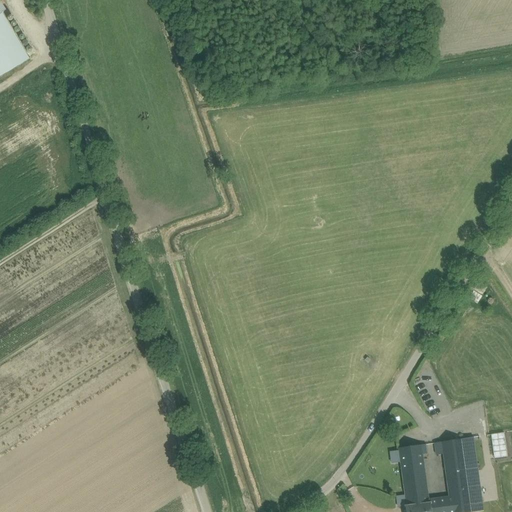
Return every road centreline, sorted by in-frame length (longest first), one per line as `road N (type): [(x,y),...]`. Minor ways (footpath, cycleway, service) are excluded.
road 1 (unclassified): [(207,511),(41,0)]
road 2 (unclassified): [(298,511),(348,466),(511,207)]
road 3 (track): [(0,268),(106,199)]
